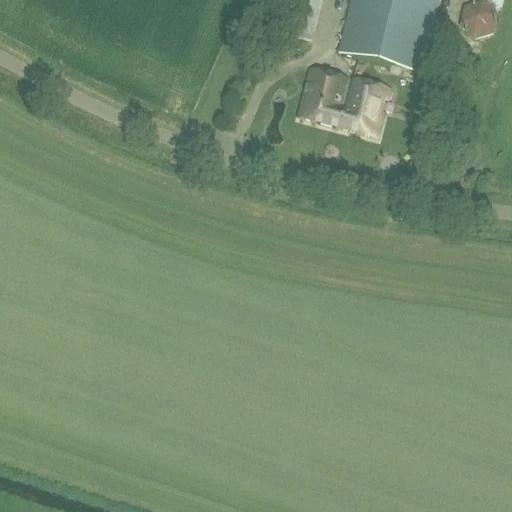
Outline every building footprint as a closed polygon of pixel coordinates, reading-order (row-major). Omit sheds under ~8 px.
[(297,0),(288,36),(312,42),(322,0),(297,0)] [(420,78),(439,0),(353,0),(339,58),(420,78)] [(460,28),(474,40),(492,36),(498,16),(484,3),(465,8),(460,28)] [(299,123),(342,132),(346,114),(343,114),(349,83),(310,74),(299,123)] [(352,83),(346,114),(342,132),(379,140),(384,115),(381,114),(383,101),(387,102),(389,91),(352,83)] [(405,162),(388,163),(388,177),(405,177),(405,162)]
